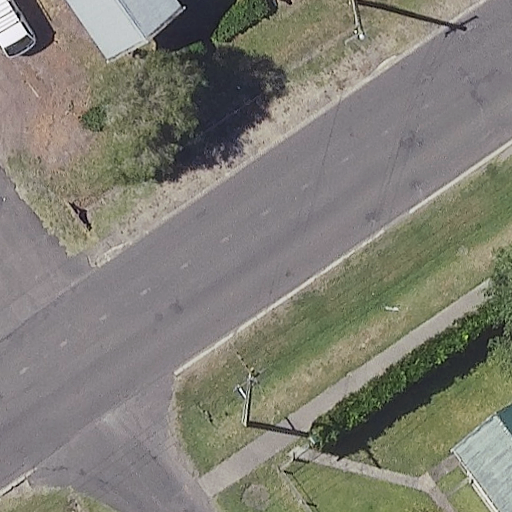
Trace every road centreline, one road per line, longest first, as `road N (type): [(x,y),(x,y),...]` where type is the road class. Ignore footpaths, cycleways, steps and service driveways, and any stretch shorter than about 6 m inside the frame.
road 1 (residential): [(511,63),(69,362)]
road 2 (residential): [(69,362),(172,511)]
road 3 (residential): [(0,262),(69,362)]
